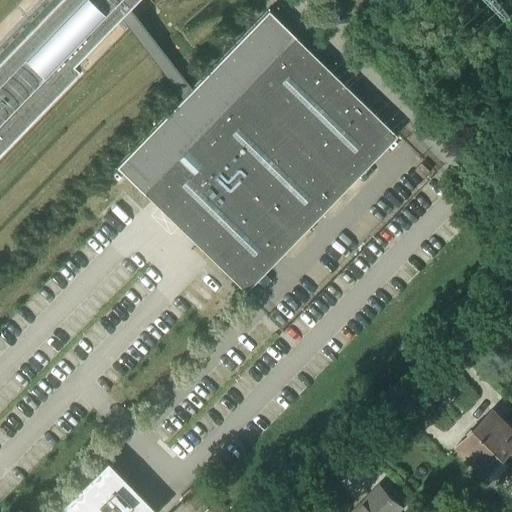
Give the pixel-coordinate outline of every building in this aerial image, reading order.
[(0,147),(79,66),(74,61),(73,60),(73,59),(116,14),(126,5),(130,0),(51,0),(0,53),(0,147)] [(182,99),(115,167),(244,292),(396,136),(267,11),(191,89),(126,5),(116,14),(182,99)] [(501,427),(490,416),(464,442),(465,443),(461,447),(487,473),(505,455),(507,457),(507,458),(511,462),(511,437),(511,436),(511,426),(507,421),(501,427)] [(154,511),(106,463),(56,511),(154,511)] [(394,511),(398,509),(379,491),(358,511),(394,511)]
